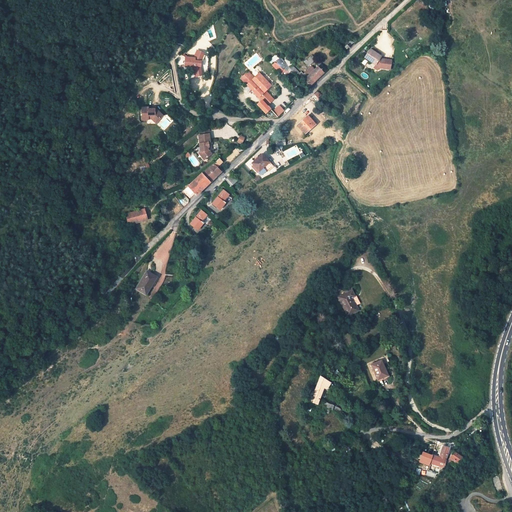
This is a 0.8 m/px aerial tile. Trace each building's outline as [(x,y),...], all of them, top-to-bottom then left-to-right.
[(439,6),(435,0),(424,0),(430,9),(430,11),(439,6)] [(196,68),(197,63),(200,55),(195,52),(191,61),(182,60),(181,67),(190,68),(192,78),(198,76),(196,68)] [(308,67),(315,60),(311,55),(304,62),(308,67)] [(383,68),(377,67),(375,65),(371,62),(372,60),(366,55),(359,63),(369,71),(373,75),(380,77),(383,68)] [(277,79),(285,71),(277,63),(269,71),(277,79)] [(300,90),(298,92),(301,95),(318,78),(316,77),(319,73),(315,69),(297,86),(300,90)] [(240,76),(233,82),(260,111),(267,105),(259,97),(265,91),(253,77),(246,83),(240,76)] [(163,108),(159,108),(159,106),(153,105),(153,104),(147,103),(146,115),(152,115),(152,114),(156,114),(159,118),(162,116),(164,116),(167,113),(163,108)] [(278,117),(285,111),(279,105),(273,111),(278,117)] [(311,127),(304,119),(301,123),(294,129),(300,136),(311,127)] [(193,134),(191,134),(192,143),(194,151),(199,157),(205,152),(202,149),(201,149),(200,146),(201,146),(201,141),(203,141),(201,133),(193,134)] [(242,144),(245,138),(240,135),(237,142),(242,144)] [(257,180),(267,170),(263,167),(256,159),(246,169),(253,176),(252,178),(254,180),(257,180)] [(209,162),(196,172),(197,173),(206,183),(220,170),(214,164),(212,166),(209,162)] [(253,176),(246,169),(244,170),(252,178),(253,176)] [(192,195),(206,183),(197,173),(183,185),(184,187),(179,193),(185,198),(190,193),(192,195)] [(231,174),(225,180),(232,186),(237,180),(231,174)] [(227,184),(226,182),(223,179),(218,183),(221,187),(223,188),(227,184)] [(220,192),(208,204),(214,210),(221,203),(219,201),(223,196),(220,192)] [(129,225),(148,220),(144,208),(126,213),(129,225)] [(196,214),(185,226),(192,232),(198,226),(195,224),(200,218),(196,214)] [(135,289),(146,296),(158,277),(146,270),(135,289)] [(351,292),(338,298),(347,315),(357,311),(351,299),(354,298),(351,292)] [(370,368),(376,382),(386,377),(383,369),(380,363),(370,368)] [(383,369),(386,377),(376,382),(378,385),(390,379),(386,368),(383,369)] [(305,401),(313,404),(319,388),(322,389),(323,385),(327,387),(328,384),(328,383),(315,375),(310,385),(308,385),(304,393),(308,395),(305,401)] [(328,409),(330,404),(317,399),(315,404),(328,409)] [(448,448),(441,446),(437,458),(438,459),(444,460),(448,448)] [(461,458),(452,452),(446,462),(454,467),(461,458)] [(425,454),(422,453),(420,460),(429,463),(431,456),(425,454)] [(444,460),(438,459),(436,465),(442,467),(444,460)]
